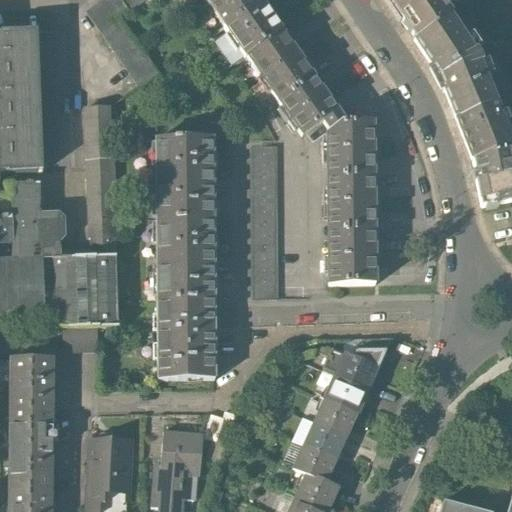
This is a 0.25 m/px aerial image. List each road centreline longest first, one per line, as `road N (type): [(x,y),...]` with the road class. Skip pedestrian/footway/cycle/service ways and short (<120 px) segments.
road 1 (residential): [(470,258),(444,150),(401,49),(366,0)]
road 2 (residential): [(384,511),(454,361)]
